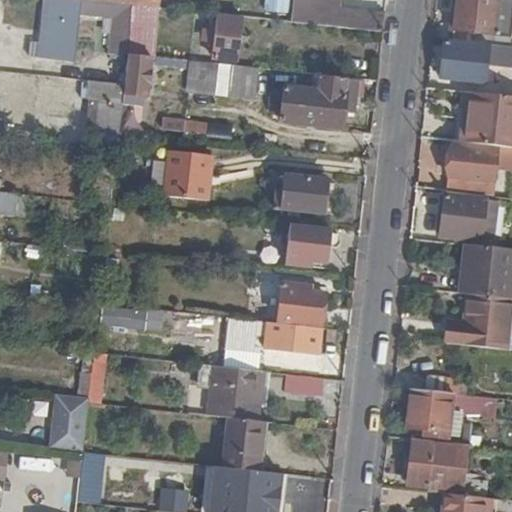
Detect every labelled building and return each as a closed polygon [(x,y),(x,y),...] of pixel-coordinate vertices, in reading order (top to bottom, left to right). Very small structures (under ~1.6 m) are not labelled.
[(45,65),(78,68),(86,4),(65,2),(52,0),(45,65)] [(48,0),(52,0),(65,2),(86,4),(137,10),(161,13),(162,0),(48,0)] [(262,0),(262,11),(285,12),(285,0),(262,0)] [(343,32),(347,13),(348,2),(334,0),(326,0),(324,18),(335,19),(334,31),(343,32)] [(511,18),(511,0),(507,0),(457,0),(451,45),(508,51),(511,18)] [(385,36),(387,18),(347,13),(343,32),(385,36)] [(239,66),(243,22),(222,20),(221,34),(215,33),(213,53),(218,54),(218,64),(239,66)] [(311,29),(331,31),(332,22),(312,20),(311,29)] [(451,45),(446,45),(442,84),(487,89),(489,70),(497,70),(498,63),(511,64),(511,51),(508,51),(451,45)] [(128,98),(127,108),(149,111),(154,61),(132,59),(129,89),(128,98)] [(223,69),(193,65),(191,98),(219,101),(223,69)] [(259,105),(263,73),(248,71),(245,104),(259,105)] [(358,102),(360,84),(321,79),(320,94),(286,90),(285,92),(280,91),(276,120),(281,121),(280,127),(342,133),(344,116),(356,117),(358,102)] [(360,84),(358,102),(365,103),(367,85),(360,84)] [(104,135),(101,156),(121,159),(124,136),(127,108),(128,98),(129,89),(96,85),(91,135),(104,135)] [(511,100),(467,96),(462,147),(511,152),(511,100)] [(188,135),(220,138),(220,130),(189,127),(188,135)] [(133,160),(136,138),(124,136),(121,159),(133,160)] [(447,195),(472,198),(474,184),(495,186),(499,156),(452,150),(447,195)] [(218,160),(175,155),(170,201),(213,205),(218,160)] [(98,156),(93,206),(115,208),(121,159),(101,156),(98,156)] [(275,210),(332,217),(336,189),(330,189),(330,182),(286,176),(284,194),(277,193),(275,210)] [(444,237),(484,242),(488,203),(448,199),(444,237)] [(331,237),(332,232),(292,228),(287,268),(314,271),(315,266),(329,267),(331,251),(338,252),(340,238),(331,237)] [(511,269),(511,251),(464,246),(458,296),(470,297),(508,301),(511,269)] [(279,327),(322,332),(327,298),(313,296),(313,290),(285,287),(279,327)] [(511,303),(511,301),(508,301),(470,297),(467,322),(450,320),(447,345),(507,351),(511,303)] [(149,307),(144,327),(189,337),(193,317),(149,307)] [(319,358),(322,332),(279,327),(267,326),(265,352),(319,358)] [(93,403),(92,405),(105,407),(110,358),(98,357),(93,403)] [(229,422),(257,425),(263,375),(214,370),(209,419),(229,422)] [(454,397),(471,399),(473,381),(424,375),(422,394),(454,397)] [(323,399),(325,382),(288,378),(286,394),(323,399)] [(422,394),(412,392),(408,432),(425,433),(425,441),(448,444),(454,397),(422,394)] [(53,454),(86,458),(92,405),(93,403),(59,399),(53,454)] [(259,477),(264,426),(257,425),(229,422),(223,473),(259,477)] [(481,450),(409,442),(406,467),(410,467),(409,487),(429,488),(429,494),(450,497),(491,501),(502,503),(504,482),(478,479),(481,450)] [(236,511),(278,511),(281,495),(288,496),(290,483),(240,479),(236,511)] [(69,511),(71,484),(59,483),(57,510),(69,511)] [(99,509),(103,509),(104,500),(82,497),(81,507),(99,509)] [(490,511),(491,501),(450,497),(448,511),(490,511)]
